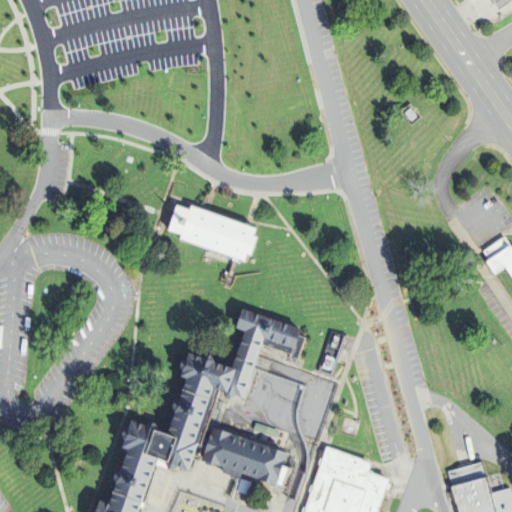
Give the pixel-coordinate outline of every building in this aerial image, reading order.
[(488,0),(495,9),(508,0),(488,0)] [(176,19),(192,93),(198,91),(209,140),(220,138),(223,155),(244,151),(240,131),(247,129),(241,100),(245,99),(242,87),(287,77),(282,51),(266,54),(263,39),(221,48),(213,12),(176,19)] [(0,69),(33,75),(35,63),(9,59),(11,49),(0,46),(0,69)] [(170,231),(183,236),(182,240),(247,262),(250,254),(254,256),(260,237),(257,236),(259,229),(194,207),(192,212),(178,207),(174,219),(170,231)] [(487,262),(490,260),(485,252),(504,238),(510,246),(511,245),(511,273),(507,266),(495,274),(487,262)] [(216,436),(212,445),(205,443),(196,467),(186,463),(183,462),(181,466),(171,462),(170,467),(161,464),(145,510),(149,511),(101,511),(107,497),(116,500),(124,480),(121,475),(123,469),(128,467),(136,446),(129,444),(132,436),(130,431),(131,425),(137,423),(139,416),(153,421),(154,420),(176,428),(184,407),(181,403),(183,396),(188,394),(195,374),(189,372),(191,367),(188,361),(191,354),(196,351),(197,348),(210,353),(214,350),(221,352),(222,357),(238,362),(251,328),(242,325),(250,304),(309,325),(307,331),(312,333),(305,355),(297,353),(298,350),(269,339),(250,393),(243,391),(242,393),(237,395),(232,393),(230,388),(230,386),(228,386),(211,434),(216,436)] [(212,445),(216,436),(220,424),(295,450),(291,463),(297,465),(290,483),(284,481),(284,482),(246,469),(243,477),(225,471),(227,464),(215,459),(213,465),(207,462),(209,457),(208,457),(212,445)] [(303,511),(306,506),(308,507),(313,491),(311,490),(313,484),(316,484),(323,464),(321,463),(323,456),(326,457),(330,444),(378,460),(375,469),(396,476),(383,511),(303,511)] [(511,511),(458,511),(447,471),(484,460),(493,492),(507,488),(511,506),(511,511)]
